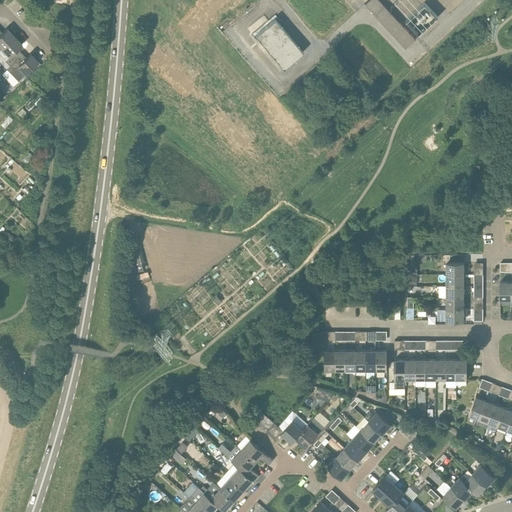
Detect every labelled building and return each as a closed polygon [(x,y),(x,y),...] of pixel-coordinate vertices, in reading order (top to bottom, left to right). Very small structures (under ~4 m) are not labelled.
[(370,0),(365,5),(406,48),(416,39),(379,0),(370,0)] [(427,2),(408,18),(421,33),(440,17),(427,2)] [(303,52),(275,18),(255,35),(283,68),(303,52)] [(0,49),(2,48),(15,36),(7,28),(0,34),(0,49)] [(15,36),(2,48),(10,56),(5,61),(10,65),(19,56),(15,52),(23,45),(15,36)] [(19,56),(10,65),(6,68),(18,80),(26,73),(26,74),(39,62),(31,53),(23,60),(19,56)] [(25,106),(28,109),(34,104),(31,100),(25,106)] [(42,110),(46,106),(42,102),(36,107),(39,110),(42,110)] [(34,156),(29,151),(24,157),(29,161),(34,156)] [(143,262),(140,250),(131,252),(131,251),(123,253),(127,268),(135,266),(135,264),(143,262)] [(446,274),(464,274),(464,262),(446,262),(446,274)] [(446,286),(464,286),(464,274),(446,274),(446,286)] [(500,299),(511,299),(511,282),(500,282),(500,299)] [(446,297),(464,297),(464,286),(446,286),(446,297)] [(446,309),(464,308),(464,297),(446,297),(446,309)] [(464,308),(446,309),(446,320),(464,320),(464,308)] [(325,370),(335,370),(335,350),(325,350),(325,360),(325,370)] [(335,370),(345,370),(345,350),(335,350),(335,370)] [(345,370),(356,370),(356,350),(345,350),(345,370)] [(356,370),(366,370),(366,350),(356,350),(356,370)] [(366,370),(376,370),(376,350),(366,350),(366,370)] [(376,370),(387,370),(387,350),(376,350),(376,370)] [(405,379),(405,359),(395,359),(394,379),(395,388),(405,388),(405,379)] [(405,379),(415,379),(415,359),(405,359),(405,379)] [(415,379),(426,379),(426,359),(415,359),(415,379)] [(426,379),(436,379),(436,359),(426,359),(426,379)] [(436,379),(446,379),(446,359),(436,359),(436,379)] [(446,379),(456,379),(456,359),(446,359),(446,379)] [(456,359),(456,379),(467,379),(467,359),(456,359)] [(332,392),(319,388),(316,396),(329,400),(332,392)] [(469,415),(478,419),(486,400),(476,396),(469,415)] [(478,419),(488,422),(495,404),(486,400),(478,419)] [(488,422),(497,426),(505,408),(495,404),(488,422)] [(497,426),(507,430),(511,416),(511,410),(505,408),(497,426)] [(218,414),(223,418),(227,413),(222,409),(218,414)] [(252,420),(257,424),(265,414),(261,410),(252,420)] [(369,421),(382,433),(390,424),(377,412),(369,421)] [(257,424),(261,427),(270,418),(265,414),(257,424)] [(306,447),(313,439),(324,426),(314,417),(303,429),(296,437),(306,447)] [(261,427),(266,431),(274,422),(270,418),(261,427)] [(292,442),(296,437),(303,429),(292,419),(283,430),(279,426),(271,435),(275,439),(281,433),(292,442)] [(361,430),(374,442),(382,433),(369,421),(361,430)] [(266,431),(271,435),(279,426),(274,422),(266,431)] [(194,435),(188,430),(184,435),(190,440),(194,435)] [(353,439),(366,451),(374,442),(361,430),(353,439)] [(241,450),(254,462),(260,456),(268,464),(273,459),(251,439),(241,450)] [(345,448),(358,460),(366,451),(353,439),(345,448)] [(182,453),(188,446),(183,441),(177,449),(182,453)] [(223,453),(228,448),(221,443),(217,447),(223,453)] [(337,456),(350,468),(358,460),(345,448),(337,456)] [(238,466),(253,479),(254,480),(259,475),(250,467),(254,462),(241,450),(232,460),(239,466),(238,466)] [(350,468),(337,456),(328,466),(341,478),(350,468)] [(473,473),(486,485),(494,476),(481,464),(473,473)] [(420,474),(425,478),(433,470),(428,465),(420,474)] [(229,477),(244,489),(253,479),(238,466),(229,477)] [(473,489),(472,490),(478,495),(486,485),(473,473),(465,481),(460,476),(459,476),(465,482),(473,489)] [(373,489),(382,498),(394,484),(385,476),(373,489)] [(451,486),(465,498),(472,490),(473,489),(465,482),(459,476),(451,486)] [(220,487),(234,500),(244,489),(229,477),(220,487)] [(444,491),(451,485),(447,481),(440,488),(444,491)] [(382,498),(391,505),(391,506),(400,496),(401,496),(404,493),(394,484),(382,498)] [(198,486),(189,497),(195,502),(206,511),(216,511),(214,510),(218,505),(209,496),(198,486)] [(451,486),(443,495),(456,507),(465,498),(451,486)] [(209,496),(218,505),(225,510),(234,500),(220,487),(215,492),(213,491),(209,496)] [(329,499),(335,492),(332,489),(326,496),(329,499)] [(167,506),(169,505),(172,501),(170,499),(167,496),(163,500),(166,503),(165,504),(167,506)] [(401,511),(409,504),(401,496),(400,496),(391,506),(391,505),(387,509),(390,511),(401,511)] [(311,511),(326,511),(329,509),(321,501),(311,511)] [(206,511),(195,502),(186,511),(206,511)] [(339,508),(342,511),(348,504),(345,502),(339,508)]
